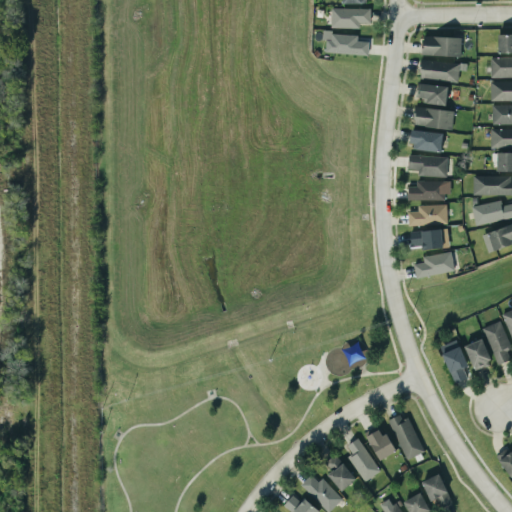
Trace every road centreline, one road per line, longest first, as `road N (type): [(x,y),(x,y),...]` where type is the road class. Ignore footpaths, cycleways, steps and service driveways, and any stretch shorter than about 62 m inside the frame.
road 1 (residential): [(398,0),(380,209),(393,291),(442,424),(509,511)]
road 2 (residential): [(247,511),(274,475),(346,414),(419,377)]
